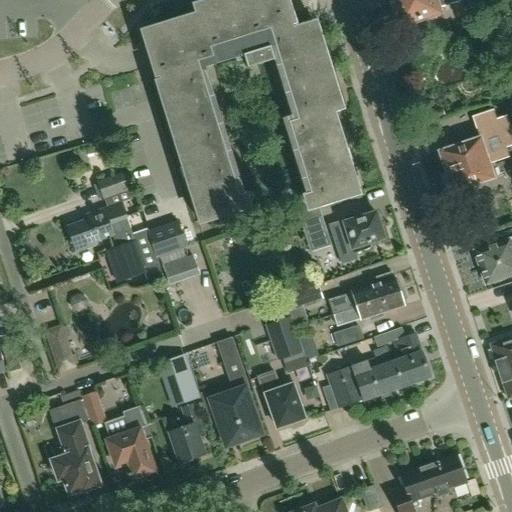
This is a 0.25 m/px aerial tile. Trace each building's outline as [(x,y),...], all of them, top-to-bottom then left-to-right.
[(229,61),(210,0),(196,5),(199,14),(144,31),(157,74),(158,74),(161,81),(157,83),(200,222),(249,207),(249,205),(248,206),(206,68),(229,61)] [(292,16),(286,0),(210,0),(229,61),(244,56),(248,68),(275,60),(292,116),(282,119),(310,207),(309,207),(310,208),(359,193),(334,110),(343,108),(317,23),(309,26),(307,18),(300,14),(292,16)] [(392,0),(395,9),(392,15),(394,22),(400,25),(401,27),(403,26),(407,38),(427,32),(423,19),(440,14),(439,9),(462,1),(462,0),(392,0)] [(480,139),(440,152),(448,175),(443,177),(447,189),(451,187),(453,192),(454,191),(459,204),(475,198),(471,186),(494,178),(490,165),(509,158),(493,111),(473,117),(480,139)] [(134,184),(130,169),(98,181),(104,198),(118,193),(117,190),(134,184)] [(121,202),(107,208),(102,209),(104,213),(69,225),(78,251),(95,244),(94,241),(113,235),(114,234),(110,222),(126,216),(121,202)] [(370,244),(370,243),(385,239),(376,213),(359,219),(358,215),(344,219),(344,221),(330,226),(343,264),(357,259),(355,253),(367,250),(368,249),(369,248),(370,247),(370,246),(370,244)] [(114,234),(113,235),(118,248),(107,252),(118,282),(146,272),(126,216),(110,222),(114,234)] [(322,217),(301,223),(306,240),(327,233),(322,217)] [(148,233),(156,256),(187,246),(178,222),(148,233)] [(476,255),(475,257),(476,261),(480,265),(481,270),(485,283),(486,283),(487,285),(511,275),(511,240),(509,241),(509,240),(475,252),(476,255)] [(169,286),(177,283),(170,263),(162,265),(169,286)] [(354,293),(329,301),(334,315),(380,300),(379,297),(399,290),(395,278),(394,279),(392,273),(374,279),(376,284),(353,291),(354,293)] [(292,309),(323,299),(319,286),(288,296),(292,309)] [(402,291),(399,290),(379,297),(380,300),(334,315),(337,326),(362,318),(363,320),(370,317),(371,321),(384,317),(382,313),(404,306),(403,303),(405,299),(402,291)] [(291,317),(266,326),(278,360),(282,358),(288,374),(308,367),(303,351),(291,317)] [(58,373),(76,368),(62,325),(45,331),(58,373)] [(337,347),(364,339),(359,325),(333,334),(337,347)] [(402,358),(395,361),(403,386),(431,376),(415,333),(405,336),(402,328),(374,338),(377,346),(394,340),(398,350),(400,350),(402,358)] [(232,338),(218,343),(234,392),(246,390),(249,388),(232,338)] [(499,373),(511,368),(511,339),(490,347),(499,373)] [(9,372),(21,369),(13,343),(1,346),(9,372)] [(379,395),(403,386),(395,361),(378,367),(374,358),(366,361),(328,374),(340,408),(364,399),(379,395)] [(165,383),(178,379),(172,362),(159,366),(165,383)] [(511,368),(499,373),(508,400),(511,398),(511,368)] [(302,423),(303,419),(304,418),(299,404),(301,403),(294,383),(280,388),(274,371),(257,377),(268,407),(270,406),(277,428),(290,423),(293,426),(302,423)] [(257,435),(261,433),(246,390),(234,392),(223,396),(222,391),(219,387),(200,393),(210,422),(218,420),(227,445),(240,440),(241,443),(258,438),(257,435)] [(81,397),(83,401),(89,420),(92,427),(107,422),(96,392),(81,397)] [(64,477),(70,494),(74,498),(79,499),(83,495),(84,490),(99,485),(92,462),(94,461),(90,447),(89,448),(81,423),(89,420),(83,401),(80,401),(51,411),(66,456),(52,460),(59,479),(64,477)] [(169,432),(180,463),(181,462),(185,464),(192,462),(193,458),(205,454),(199,437),(204,435),(194,404),(182,408),(188,426),(169,432)] [(105,424),(110,439),(108,440),(113,456),(121,454),(128,474),(132,473),(135,480),(155,473),(143,439),(151,436),(141,406),(124,412),(126,417),(105,424)] [(428,464),(440,497),(454,492),(452,487),(466,483),(456,454),(428,464)] [(434,499),(440,497),(428,464),(400,473),(405,487),(392,492),(398,511),(414,511),(411,502),(433,495),(434,499)] [(345,511),(341,501),(315,511),(313,506),(301,511),(300,507),(289,511),(288,511),(345,511)]
